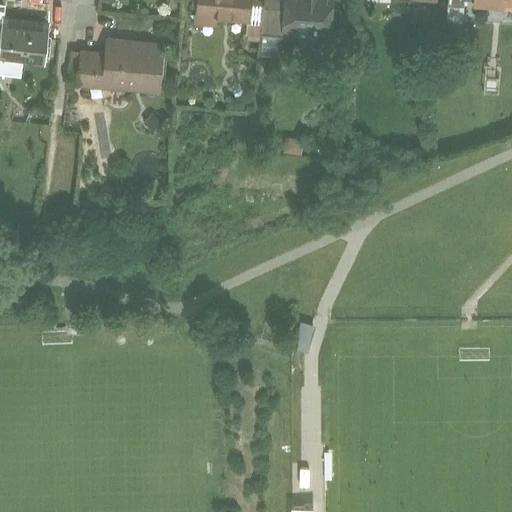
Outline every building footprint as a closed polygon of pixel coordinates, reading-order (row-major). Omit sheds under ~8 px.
[(196,0),(194,26),(216,28),(217,20),(247,22),(249,22),(250,0),(196,0)] [(262,0),(250,0),(249,22),(247,22),(246,37),(260,38),(262,0)] [(262,0),(260,38),(280,39),(280,34),(282,0),(262,0)] [(282,0),(280,34),(329,37),(331,0),(282,0)] [(511,0),(472,0),(472,2),(472,7),(511,10),(511,0)] [(2,19),(0,30),(0,73),(22,76),(23,64),(42,67),(47,25),(30,22),(30,20),(14,18),(14,20),(2,19)] [(76,87),(158,93),(161,49),(148,48),(148,39),(104,36),(103,50),(80,48),(79,52),(68,51),(65,84),(76,85),(76,87)] [(239,78),(223,86),(230,100),(246,92),(239,78)] [(284,137),(281,155),(300,159),(303,140),(284,137)] [(295,345),(310,348),(315,320),(300,318),(295,345)] [(290,501),(290,511),(319,511),(319,501),(290,501)]
